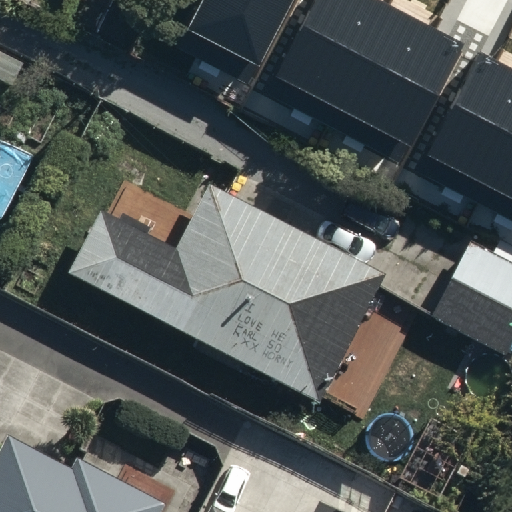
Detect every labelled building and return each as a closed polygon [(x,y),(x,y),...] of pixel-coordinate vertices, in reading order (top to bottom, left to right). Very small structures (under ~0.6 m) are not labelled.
[(260,65),(294,0),(203,0),(188,28),(260,65)] [(413,148),(464,44),(390,8),(374,0),(314,0),(275,80),(413,148)] [(511,15),(511,30),(500,54),(511,60),(511,0),(490,0),(488,4),(511,15)] [(511,197),(511,70),(480,54),(429,156),(511,197)] [(311,390),(377,264),(212,178),(180,239),(111,202),(76,268),(311,390)] [(511,259),(466,235),(428,307),(503,345),(511,327),(511,259)] [(0,435),(0,511),(149,511),(160,492),(76,449),(69,462),(4,429),(0,435)] [(237,511),(205,496),(196,511),(347,511),(316,496),(307,511),(237,511)]
